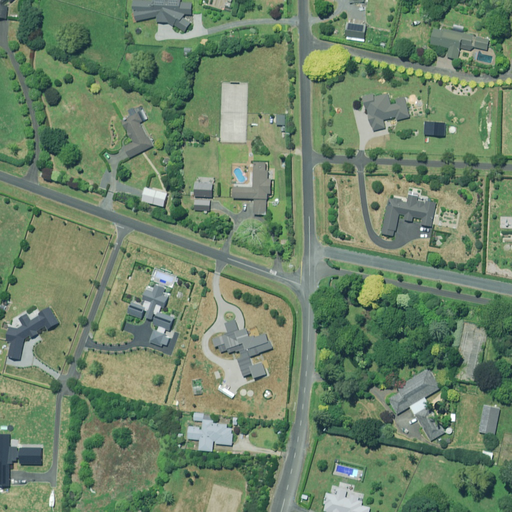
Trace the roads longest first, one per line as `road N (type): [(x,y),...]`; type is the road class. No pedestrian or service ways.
road 1 (residential): [(280,511),(305,386),(309,284)]
road 2 (residential): [(307,158),(511,167)]
road 3 (residential): [(309,284),(126,221)]
road 4 (residential): [(126,221),(63,392)]
road 5 (residential): [(307,158),(303,0)]
road 6 (residential): [(126,221),(0,175)]
road 7 (residential): [(309,284),(307,158)]
